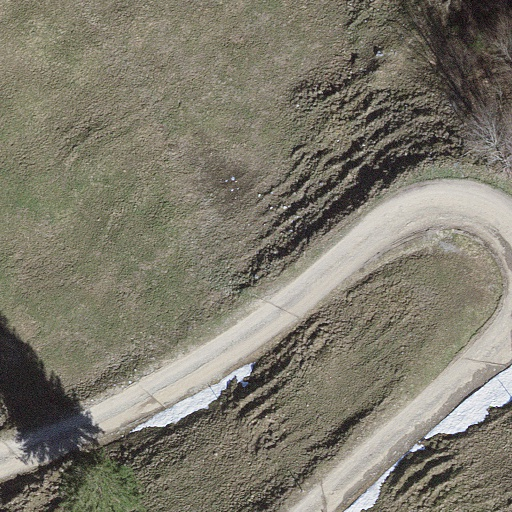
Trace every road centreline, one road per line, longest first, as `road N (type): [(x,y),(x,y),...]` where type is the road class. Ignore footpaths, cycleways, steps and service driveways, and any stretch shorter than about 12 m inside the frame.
road 1 (track): [(0,459),(142,401),(202,365),(403,214),(472,202),(511,228)]
road 2 (track): [(511,334),(309,511)]
